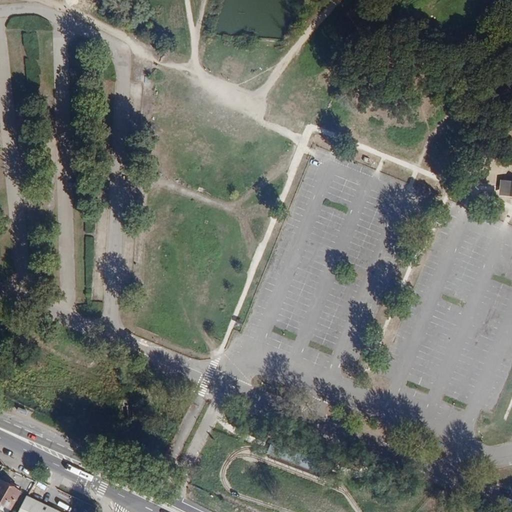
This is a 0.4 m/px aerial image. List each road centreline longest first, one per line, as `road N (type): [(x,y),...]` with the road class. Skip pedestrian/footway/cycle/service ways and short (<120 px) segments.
road 1 (unclassified): [(511,495),(216,374)]
road 2 (residential): [(0,287),(216,374)]
road 3 (primary): [(199,511),(13,435)]
road 4 (primary): [(13,435),(133,500)]
